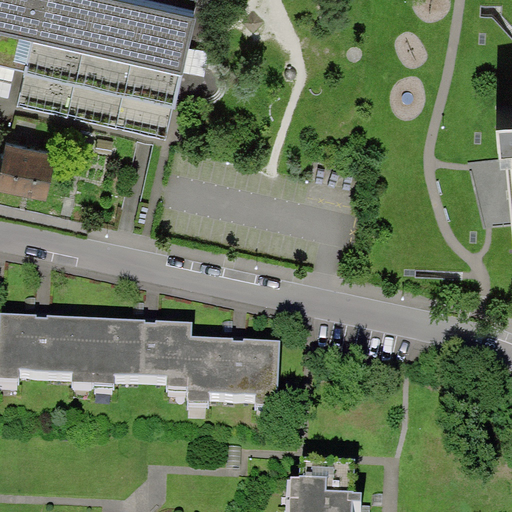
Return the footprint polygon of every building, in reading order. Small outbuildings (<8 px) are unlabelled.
[(192,7),(157,0),(0,0),(0,62),(1,63),(25,69),(72,80),(120,91),(170,103),(192,7)] [(12,67),(0,63),(0,93),(5,95),(12,67)] [(511,106),(496,109),(498,126),(505,129),(511,193),(511,106)] [(7,142),(0,175),(0,181),(47,191),(55,152),(7,142)] [(192,347),(192,332),(152,331),(42,327),(0,325),(0,377),(187,384),(187,402),(278,405),(280,350),(238,349),(192,347)] [(291,511),(352,511),(354,472),(294,470),(291,511)]
